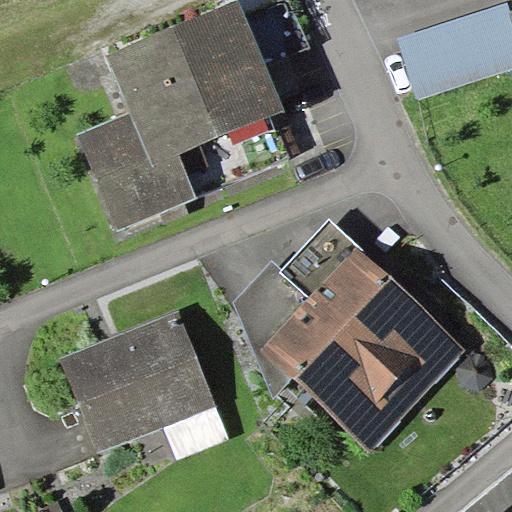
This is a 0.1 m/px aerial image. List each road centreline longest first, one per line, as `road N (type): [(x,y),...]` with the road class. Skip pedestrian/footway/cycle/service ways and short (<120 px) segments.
road 1 (residential): [(0,311),(404,165)]
road 2 (residential): [(404,165),(328,0)]
road 3 (residential): [(511,303),(462,250),(404,165)]
